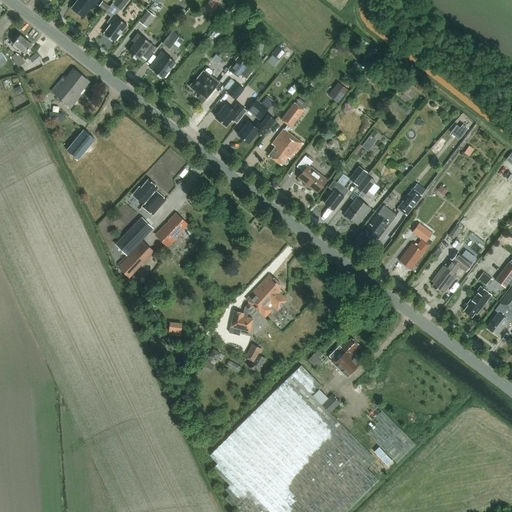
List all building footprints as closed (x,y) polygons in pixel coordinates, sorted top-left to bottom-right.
[(83,18),(90,9),(92,10),(99,0),(77,0),(71,8),(83,18)] [(115,0),(113,3),(121,9),(128,0),(115,0)] [(211,14),(218,6),(217,5),(220,1),(217,0),(211,0),(211,1),(210,0),(209,0),(203,8),(211,14)] [(106,11),(109,6),(102,1),(99,6),(106,11)] [(105,13),(112,17),(108,22),(111,24),(104,33),(114,41),(127,24),(116,15),(120,10),(112,4),(105,13)] [(147,10),(138,21),(145,27),(154,16),(147,10)] [(171,30),(162,43),(169,49),(179,36),(171,30)] [(139,60),(142,55),(147,58),(156,47),(138,33),(132,41),(135,43),(128,52),(139,60)] [(13,44),(25,53),(32,45),(20,35),(13,44)] [(279,60),(285,52),(278,46),(271,54),(279,60)] [(41,58),(36,51),(29,57),(34,64),(41,58)] [(163,78),(176,61),(163,51),(150,68),(163,78)] [(17,52),(11,56),(18,66),(24,62),(17,52)] [(237,57),(227,69),(238,77),(240,74),(247,64),(245,63),(237,57)] [(219,81),(210,74),(212,73),(211,70),(208,68),(206,68),(203,71),(196,80),(195,79),(189,87),(196,92),(197,91),(201,94),(198,98),(203,102),(219,81)] [(88,81),(81,75),(75,70),(66,80),(63,77),(51,91),(61,100),(71,108),(80,96),(79,95),(84,88),(83,87),(88,81)] [(234,82),(226,92),(235,100),(244,89),(234,82)] [(338,103),(348,90),(338,82),(328,95),(338,103)] [(257,100),(248,111),(259,120),(268,109),(257,100)] [(287,125),(284,130),(283,129),(272,144),(275,147),(269,155),(281,165),(287,157),(290,159),(293,154),(295,155),(303,144),(287,132),(291,127),(291,128),(305,110),(294,102),(281,120),(287,125)] [(226,104),(215,118),(226,126),(231,119),(237,123),(246,112),(237,105),(233,109),(226,104)] [(50,111),(48,119),(62,121),(63,114),(50,111)] [(258,131),(263,135),(275,120),(268,115),(261,124),(259,123),(256,127),(249,121),(238,135),(249,143),(258,131)] [(456,125),(451,132),(460,139),(468,128),(462,124),(460,128),(456,125)] [(77,159),(94,139),(82,129),(65,150),(77,159)] [(370,136),(365,142),(371,147),(376,141),(370,136)] [(473,149),(468,145),(463,153),(468,156),(473,149)] [(317,192),(328,178),(310,165),(313,161),(306,155),(297,166),(304,171),(298,178),(317,192)] [(368,173),(359,166),(349,179),(357,186),(368,173)] [(365,195),(374,183),(375,181),(367,175),(357,188),(365,195)] [(142,206),(153,215),(166,200),(155,191),(158,188),(148,180),(141,188),(139,187),(133,195),(144,204),(142,206)] [(333,210),(347,192),(345,191),(347,188),(337,181),(331,189),(333,191),(324,203),(333,210)] [(440,184),(436,189),(443,194),(447,189),(440,184)] [(407,216),(422,196),(413,188),(412,188),(397,208),(406,215),(407,216)] [(357,224),(370,207),(357,198),(344,215),(357,224)] [(374,211),(377,213),(383,205),(380,202),(374,211)] [(384,205),(365,230),(368,232),(365,235),(373,240),(375,238),(378,239),(396,215),(384,205)] [(188,224),(176,213),(155,235),(168,247),(181,233),(180,232),(188,224)] [(114,246),(126,257),(153,228),(142,217),(114,246)] [(411,270),(425,252),(436,237),(432,234),(433,233),(419,223),(413,231),(422,238),(417,246),(413,243),(399,261),(411,270)] [(455,224),(452,228),(458,232),(461,228),(455,224)] [(132,275),(154,252),(154,251),(148,246),(143,241),(117,268),(129,279),(130,277),(132,275)] [(437,249),(432,255),(437,259),(442,253),(437,249)] [(462,255),(472,263),(476,258),(465,251),(462,255)] [(466,271),(472,263),(462,255),(457,252),(452,260),(451,259),(445,267),(443,266),(432,282),(434,283),(432,286),(440,292),(442,289),(445,292),(457,276),(451,272),(457,264),(466,271)] [(511,279),(511,263),(509,262),(509,261),(495,280),(504,288),(505,288),(508,284),(511,279)] [(279,293),(281,291),(279,289),(282,286),(270,275),(246,299),(249,302),(245,307),(243,313),(234,311),(231,327),(250,332),(253,319),(247,317),(249,309),(252,305),(261,314),(268,306),(270,308),(272,305),(278,310),(287,300),(279,293)] [(472,317),(475,312),(477,314),(492,294),(481,286),(468,304),(468,305),(464,311),(472,317)] [(511,313),(509,311),(511,307),(511,286),(495,309),(498,312),(486,328),(497,336),(509,320),(511,322),(511,313)] [(180,336),(181,323),(169,321),(167,334),(180,336)] [(347,338),(328,357),(347,376),(360,363),(352,355),(358,349),(356,347),(358,345),(352,338),(349,341),(347,338)] [(251,343),(243,360),(250,363),(248,367),(259,373),(266,359),(258,355),(261,348),(251,343)] [(212,349),(210,348),(209,350),(208,349),(207,352),(208,352),(207,354),(209,355),(208,356),(217,361),(221,353),(213,348),(212,349)] [(316,368),(326,358),(317,349),(307,360),(316,368)] [(202,358),(197,368),(209,375),(214,365),(202,358)] [(292,374),(312,394),(319,388),(321,386),(300,366),(292,374)] [(292,374),(209,456),(217,464),(212,468),(229,485),(225,490),(229,494),(225,498),(237,511),(236,511),(346,511),(415,444),(373,402),(346,429),(330,413),(312,395),(292,374)] [(312,394),(312,395),(330,413),(340,402),(332,395),(328,398),(319,388),(312,394)]
